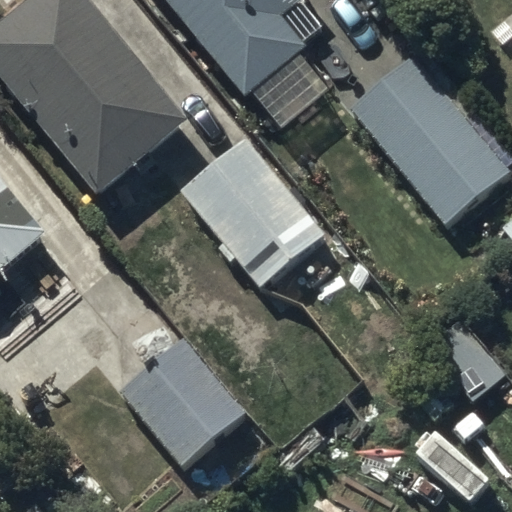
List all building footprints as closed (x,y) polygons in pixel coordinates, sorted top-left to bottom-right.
[(77,0),(51,0),(0,42),(0,88),(99,212),(191,138),(77,0)] [(151,0),(245,114),(253,108),(279,139),(329,98),(305,69),(312,63),(305,55),(322,41),(303,18),(315,9),(306,0),(151,0)] [(511,185),(418,71),(351,122),(446,239),(511,185)] [(248,151),(184,204),(225,255),(220,259),(232,274),(236,270),(262,302),(329,248),(248,151)] [(0,291),(49,252),(0,191),(0,291)] [(461,328),(426,353),(473,412),(506,385),(461,328)] [(179,355),(121,405),(184,478),(242,429),(179,355)]
